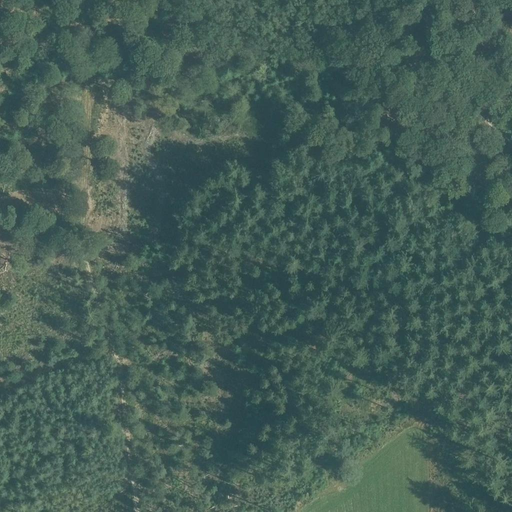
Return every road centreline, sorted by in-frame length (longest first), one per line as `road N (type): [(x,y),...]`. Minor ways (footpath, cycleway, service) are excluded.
road 1 (track): [(129,511),(104,345),(82,262),(97,0)]
road 2 (track): [(511,136),(462,94),(410,0)]
